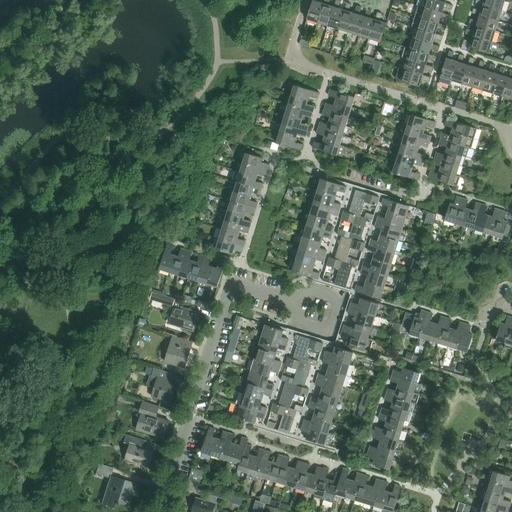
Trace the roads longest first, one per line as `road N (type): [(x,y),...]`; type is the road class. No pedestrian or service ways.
road 1 (unclassified): [(162,511),(236,282),(299,302)]
road 2 (residential): [(316,288),(350,180),(387,191),(358,291),(339,305)]
road 3 (residential): [(300,438),(335,323)]
